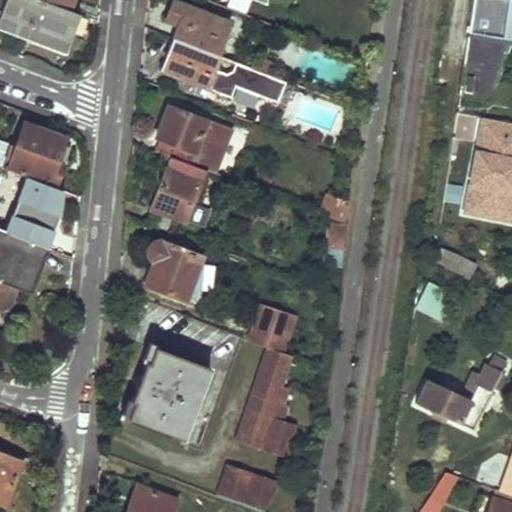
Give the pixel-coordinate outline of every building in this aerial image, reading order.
[(41,0),(0,0),(0,15),(0,25),(65,49),(78,13),(69,10),(41,0)] [(41,0),(69,10),(72,0),(41,0)] [(472,0),(467,32),(511,39),(511,36),(511,0),(509,0),(472,0)] [(217,56),(229,22),(173,1),(166,18),(178,24),(173,38),(175,39),(217,56)] [(487,101),(511,39),(467,32),(457,96),(487,101)] [(217,56),(175,39),(163,69),(233,98),(239,86),(280,103),(288,84),(266,75),(253,70),(217,56)] [(253,70),(266,75),(270,64),(258,59),(253,70)] [(206,121),(171,107),(159,138),(166,141),(161,154),(170,157),(204,170),(208,156),(194,151),(206,121)] [(511,124),(481,118),(462,213),(511,222),(511,216),(511,207),(508,206),(511,184),(511,124)] [(11,144),(4,164),(57,183),(70,145),(63,143),(64,138),(25,124),(17,146),(11,144)] [(204,170),(170,157),(152,206),(186,220),(198,187),(202,189),(209,172),(204,170)] [(462,187),(447,185),(445,201),(460,204),(462,187)] [(343,222),(347,202),(323,197),(319,216),(343,222)] [(26,213),(18,236),(48,246),(55,224),(26,213)] [(0,294),(23,303),(28,290),(31,291),(48,246),(18,236),(0,229),(0,294)] [(261,241),(231,229),(224,245),(254,257),(261,241)] [(344,251),(345,230),(329,229),(328,250),(344,251)] [(184,301),(201,259),(160,243),(154,243),(149,246),(146,250),(145,255),(151,265),(144,287),(184,301)] [(466,279),(473,265),(457,258),(451,271),(456,274),(466,279)] [(452,288),(456,274),(451,271),(433,262),(430,280),(452,288)] [(414,310),(442,324),(455,297),(427,284),(414,310)] [(0,311),(23,303),(0,294),(0,311)] [(268,346),(274,348),(287,311),(264,303),(250,340),(268,346)] [(274,348),(268,346),(232,437),(286,459),(296,419),(283,414),(289,401),(286,400),(292,385),(288,384),(299,357),(274,348)] [(133,402),(126,421),(180,442),(208,370),(154,349),(148,364),(145,363),(130,401),(133,402)] [(469,428),(505,360),(494,354),(489,363),(486,362),(466,399),(424,380),(414,402),(469,428)] [(23,463),(0,453),(0,503),(6,506),(23,463)] [(210,493),(256,510),(269,479),(223,461),(210,493)] [(430,511),(451,477),(443,475),(417,511),(430,511)] [(132,511),(176,511),(180,502),(144,488),(137,507),(134,506),(132,511)] [(511,497),(496,492),(493,499),(511,505),(511,497)] [(511,511),(511,505),(493,499),(489,511),(511,511)]
